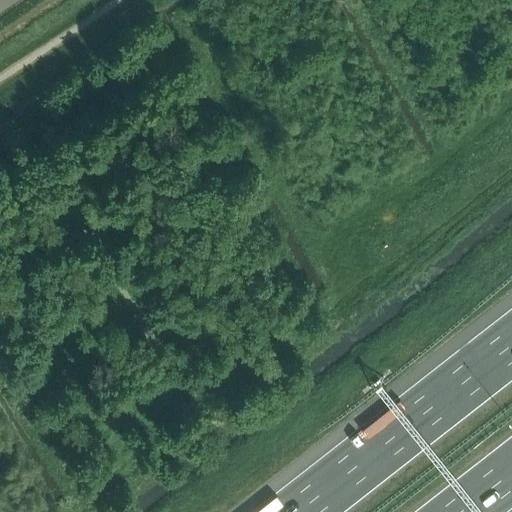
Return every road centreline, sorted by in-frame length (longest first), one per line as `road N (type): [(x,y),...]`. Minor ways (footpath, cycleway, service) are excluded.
road 1 (motorway): [(511,347),(302,511)]
road 2 (unknown): [(0,83),(121,0)]
